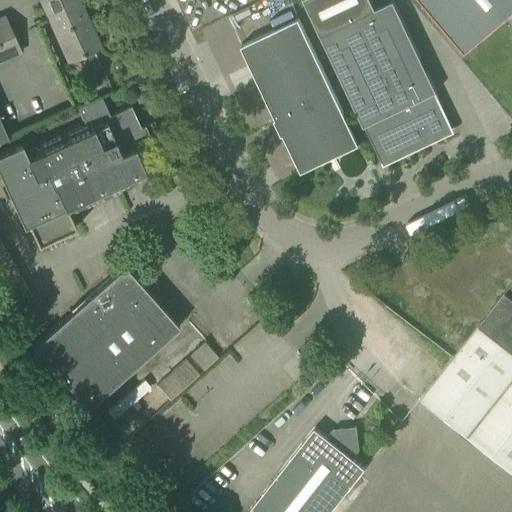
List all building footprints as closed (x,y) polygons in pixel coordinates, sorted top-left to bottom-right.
[(78,0),(39,0),(38,1),(65,62),(100,46),(78,0)] [(398,155),(425,142),(452,129),(435,93),(436,92),(392,1),(375,10),(370,0),(303,0),(324,41),(382,162),(398,155)] [(511,11),(511,0),(420,0),(465,52),(511,11)] [(4,14),(0,15),(0,63),(23,54),(4,14)] [(359,145),(299,18),(241,46),(301,172),(359,145)] [(78,107),(84,120),(23,148),(21,143),(0,152),(0,174),(23,224),(27,223),(38,245),(76,228),(69,215),(122,191),(119,186),(146,173),(136,152),(157,143),(152,132),(148,134),(134,104),(109,115),(100,96),(78,107)] [(5,248),(0,251),(0,287),(2,292),(23,280),(5,248)] [(33,346),(88,407),(178,326),(124,265),(33,346)] [(511,282),(480,323),(511,348),(511,282)] [(31,295),(10,306),(22,328),(43,316),(31,295)] [(511,348),(480,323),(420,398),(511,470),(511,348)] [(188,352),(203,369),(218,356),(203,339),(188,352)] [(182,357),(154,382),(170,399),(198,373),(182,357)] [(315,427),(248,511),(331,511),(366,467),(353,458),(359,450),(358,442),(341,428),(333,429),(327,437),(315,427)]
